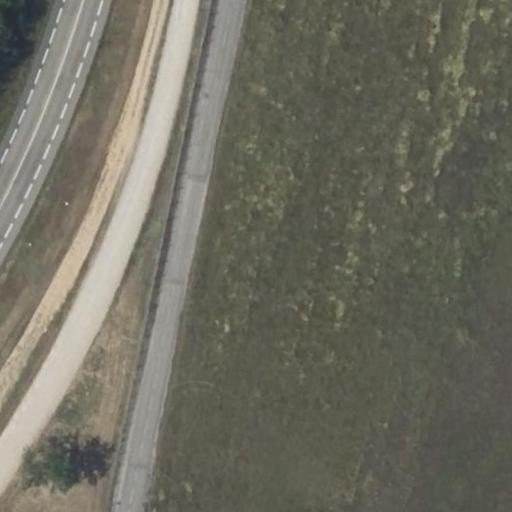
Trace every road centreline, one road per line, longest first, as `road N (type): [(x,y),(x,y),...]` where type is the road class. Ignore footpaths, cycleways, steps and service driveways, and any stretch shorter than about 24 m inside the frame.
road 1 (track): [(0,476),(118,241),(178,50),(185,0)]
road 2 (primary): [(77,0),(0,192)]
